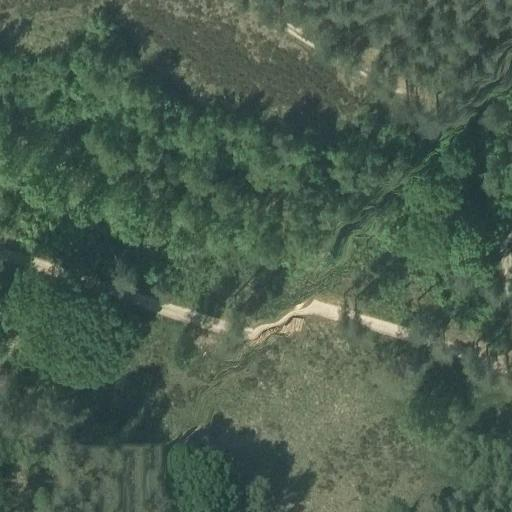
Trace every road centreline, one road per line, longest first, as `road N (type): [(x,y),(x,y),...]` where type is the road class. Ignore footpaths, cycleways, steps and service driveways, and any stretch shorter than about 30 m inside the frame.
road 1 (track): [(0,202),(511,357)]
road 2 (track): [(511,98),(355,0)]
